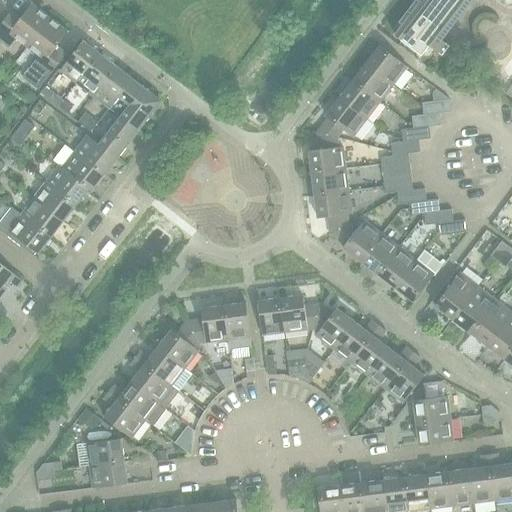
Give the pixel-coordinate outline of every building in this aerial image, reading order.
[(511,0),(421,0),(395,35),(421,55),(462,0),(511,0)] [(15,37),(27,46),(49,17),(31,3),(20,18),(10,11),(0,23),(0,38),(9,45),(15,37)] [(49,17),(27,46),(38,55),(32,63),(48,75),(65,53),(56,46),(67,31),(49,17)] [(59,70),(76,83),(99,53),(82,40),(59,70)] [(379,45),(366,63),(393,84),(406,66),(379,45)] [(99,53),(76,83),(92,95),(115,65),(99,53)] [(366,63),(352,80),(379,101),(393,84),(366,63)] [(115,65),(92,95),(108,108),(118,95),(131,78),(115,65)] [(118,95),(108,108),(120,117),(120,116),(138,129),(160,100),(147,90),(131,78),(118,95)] [(352,80),(339,97),(366,118),(379,101),(352,80)] [(40,93),(48,99),(58,106),(63,100),(54,93),(46,86),(40,93)] [(316,131),(336,137),(343,129),(352,136),(366,118),(339,97),(325,115),(327,117),(316,131)] [(39,114),(46,104),(40,99),(32,109),(39,114)] [(421,102),(423,114),(439,113),(451,111),(449,99),(421,102)] [(63,100),(58,106),(67,113),(72,107),(63,100)] [(78,121),(84,126),(91,117),(85,112),(78,121)] [(411,116),(413,128),(429,126),(440,125),(439,113),(423,114),(411,116)] [(120,117),(99,144),(98,145),(116,158),(138,129),(120,116),(120,117)] [(91,117),(84,126),(90,131),(98,122),(91,117)] [(25,119),(15,132),(24,139),(34,126),(25,119)] [(401,129),(402,141),(418,140),(430,138),(429,126),(413,128),(401,129)] [(338,147),(336,137),(316,131),(319,149),(308,151),(311,173),(345,169),(342,146),(338,147)] [(24,139),(15,132),(10,138),(19,145),(24,139)] [(87,135),(74,151),(103,174),(116,158),(98,145),(99,144),(87,135)] [(390,143),(392,155),(408,153),(420,152),(418,140),(402,141),(390,143)] [(74,151),(62,167),(88,188),(87,188),(91,191),(103,174),(74,151)] [(380,157),(382,169),(409,165),(408,153),(392,155),(380,157)] [(59,164),(46,181),(75,204),(87,188),(88,188),(62,167),(59,164)] [(409,165),(382,169),(383,181),(411,177),(409,165)] [(345,169),(311,173),(314,195),(348,190),(345,169)] [(411,177),(383,181),(385,193),(397,191),(413,189),(411,177)] [(46,181),(34,197),(63,220),(75,204),(46,181)] [(413,189),(397,191),(398,204),(410,202),(426,200),(424,188),(413,189)] [(330,234),(348,223),(346,213),(351,213),(348,190),(314,195),(317,217),(327,216),(330,234)] [(34,197),(21,213),(50,236),(63,220),(34,197)] [(426,200),(410,202),(412,214),(424,212),(439,210),(438,198),(426,200)] [(50,236),(21,213),(12,206),(0,221),(0,229),(31,254),(34,250),(38,253),(50,236)] [(439,210),(424,212),(425,224),(437,223),(453,220),(451,208),(439,210)] [(360,260),(381,233),(363,219),(356,229),(348,223),(330,234),(344,245),(342,247),(360,260)] [(453,220),(437,223),(439,235),(466,231),(465,219),(453,220)] [(381,233),(360,260),(377,274),(398,246),(381,233)] [(490,254),(498,260),(509,246),(501,240),(490,254)] [(398,246),(377,274),(395,287),(415,260),(398,246)] [(511,248),(509,246),(498,260),(505,266),(511,256),(511,248)] [(424,249),(415,260),(395,287),(412,301),(442,263),(424,249)] [(0,262),(0,295),(11,282),(17,287),(22,280),(0,262)] [(434,305),(452,319),(478,286),(459,272),(434,305)] [(478,286),(452,319),(470,332),(495,299),(478,286)] [(302,295),(280,298),(284,332),(313,328),(320,303),(304,305),(302,295)] [(284,332),(280,298),(258,301),(262,334),(284,332)] [(511,312),(495,299),(470,332),(487,345),(511,312)] [(246,302),(223,305),(228,339),(229,349),(251,346),(246,302)] [(320,303),(313,328),(318,332),(315,335),(333,348),(354,321),(336,307),(332,312),(320,303)] [(202,318),(186,320),(199,343),(228,339),(223,305),(201,308),(202,318)] [(511,312),(487,345),(504,359),(511,348),(511,312)] [(171,329),(157,347),(184,368),(198,350),(195,348),(199,343),(186,320),(176,333),(171,329)] [(354,321),(333,348),(350,362),(379,325),(372,320),(365,329),(354,321)] [(379,325),(350,362),(367,375),(388,347),(378,339),(385,330),(379,325)] [(388,347),(367,375),(385,388),(413,351),(406,346),(399,356),(388,347)] [(140,350),(135,357),(171,385),(184,368),(157,347),(149,357),(140,350)] [(413,351),(385,388),(403,402),(423,375),(412,366),(419,356),(413,351)] [(266,368),(275,367),(273,355),(265,356),(266,368)] [(139,371),(131,381),(158,402),(171,385),(135,357),(129,363),(139,371)] [(246,371),(254,370),(253,357),(244,358),(246,371)] [(442,380),(422,382),(424,398),(444,396),(442,380)] [(113,384),(108,391),(145,419),(153,425),(166,409),(157,403),(158,402),(131,381),(123,392),(113,384)] [(145,419),(108,391),(103,398),(113,405),(104,416),(131,437),(145,419)] [(424,398),(413,400),(416,422),(450,418),(447,395),(444,396),(424,398)] [(490,404),(481,406),(482,414),(499,411),(490,404)] [(499,411),(482,414),(483,422),(500,420),(499,411)] [(450,418),(416,422),(419,445),(453,440),(450,418)] [(195,428),(187,423),(173,439),(191,453),(192,440),(194,433),(195,428)] [(87,442),(90,465),(123,460),(121,438),(87,442)] [(165,448),(156,449),(157,459),(166,458),(165,448)] [(497,453),(488,454),(494,500),(511,497),(511,467),(511,463),(498,465),(497,453)] [(482,467),(469,468),(473,502),(494,500),(488,454),(480,455),(482,467)] [(123,460),(90,465),(92,487),(126,483),(123,460)] [(52,462),(43,463),(36,472),(53,470),(52,462)] [(469,468),(447,471),(452,505),(473,502),(469,468)] [(53,470),(36,472),(37,480),(54,478),(53,470)] [(447,471),(426,474),(430,508),(452,505),(447,471)] [(426,474),(404,477),(408,511),(430,508),(426,474)] [(404,477),(382,480),(386,511),(408,511),(404,477)] [(386,511),(382,480),(361,482),(364,511),(386,511)] [(364,511),(361,482),(339,485),(342,511),(364,511)] [(342,511),(339,485),(317,488),(320,511),(342,511)] [(237,511),(236,499),(213,502),(214,511),(237,511)] [(214,511),(213,502),(192,504),(192,511),(214,511)]
